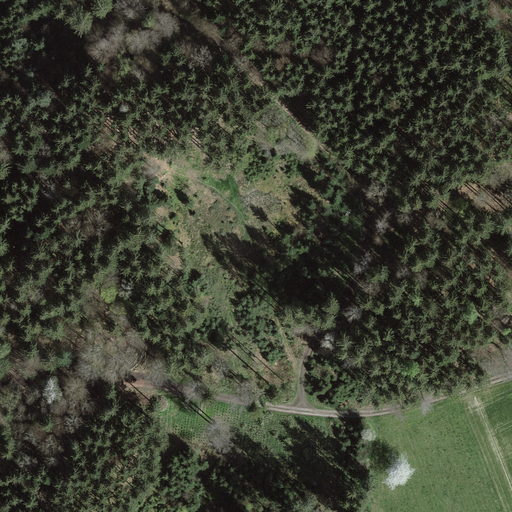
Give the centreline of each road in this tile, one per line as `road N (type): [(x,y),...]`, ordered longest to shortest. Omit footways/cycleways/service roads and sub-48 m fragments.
road 1 (track): [(0,399),(30,378),(136,376),(206,398),(330,416),(396,408),(511,372)]
road 2 (track): [(315,414),(305,370),(356,281),(369,232),(353,106),(366,0)]
